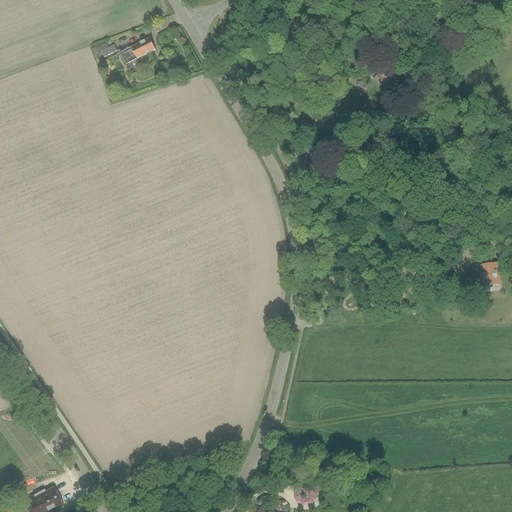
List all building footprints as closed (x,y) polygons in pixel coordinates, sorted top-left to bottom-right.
[(128,65),(157,51),(151,39),(122,53),(128,65)] [(107,43),(95,49),(99,58),(104,56),(102,52),(109,48),(107,43)] [(109,48),(102,52),(104,56),(105,58),(118,51),(115,45),(109,48)] [(386,89),(398,80),(389,68),(377,77),(386,89)] [(497,265),(480,267),(482,287),(499,285),(497,265)] [(52,511),(63,506),(53,489),(45,493),(44,492),(33,498),(33,497),(22,504),(27,511),(52,511)]
